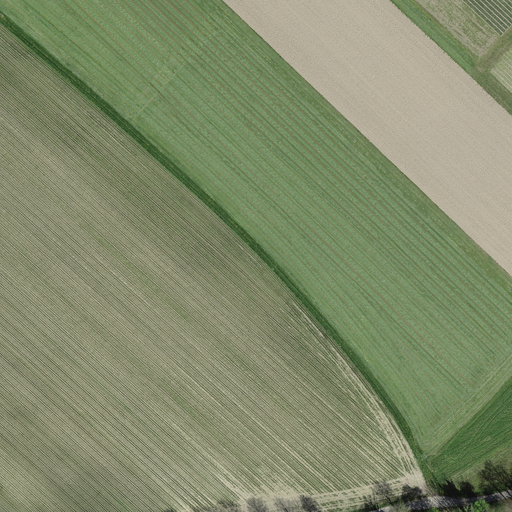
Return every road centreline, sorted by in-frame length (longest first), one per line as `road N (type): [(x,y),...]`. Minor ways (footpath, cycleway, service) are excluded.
road 1 (track): [(0,18),(146,138),(331,329),(404,423),(445,502)]
road 2 (track): [(511,492),(390,511)]
